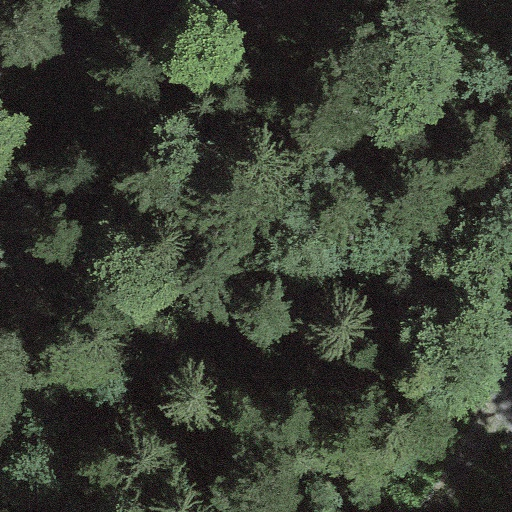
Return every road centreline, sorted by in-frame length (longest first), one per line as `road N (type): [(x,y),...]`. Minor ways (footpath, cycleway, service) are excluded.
road 1 (track): [(0,64),(208,0)]
road 2 (track): [(511,373),(431,511)]
